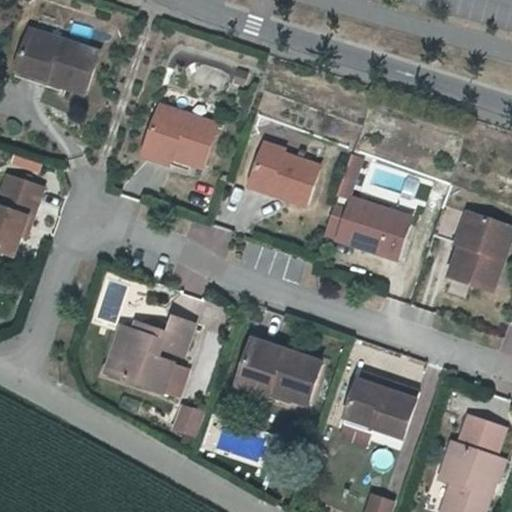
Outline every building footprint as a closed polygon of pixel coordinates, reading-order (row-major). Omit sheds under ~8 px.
[(97,57),(29,34),(16,71),(48,81),(44,92),(56,95),(55,99),(62,101),(66,91),(83,97),(97,57)] [(12,81),(44,92),(48,81),(16,71),(12,81)] [(220,122),(162,103),(147,147),(190,161),(206,167),(220,122)] [(306,202),(320,162),(264,143),(251,183),(306,202)] [(187,168),(190,161),(147,147),(144,155),(187,168)] [(42,174),(45,165),(16,155),(13,164),(42,174)] [(0,253),(15,258),(22,238),(29,219),(34,221),(45,189),(11,176),(0,204),(0,253)] [(336,204),(328,230),(341,235),(341,239),(398,258),(411,221),(388,212),(390,207),(355,194),(351,210),(336,204)] [(511,223),(462,206),(450,238),(458,241),(447,272),(491,287),(511,229),(511,223)] [(413,215),(390,207),(388,212),(411,221),(413,215)] [(22,238),(28,239),(34,221),(29,219),(22,238)] [(199,322),(206,301),(177,292),(170,312),(199,322)] [(124,332),(108,378),(166,397),(174,370),(160,366),(163,355),(186,363),(197,330),(173,321),(169,334),(145,326),(141,338),(131,334),(124,332)] [(135,323),(131,334),(141,338),(145,326),(135,323)] [(254,345),(238,391),(290,409),(292,404),(308,411),(323,368),(254,345)] [(189,375),(174,370),(166,397),(180,402),(189,375)] [(419,404),(359,385),(349,417),(375,427),(374,433),(406,442),(419,404)] [(202,432),(209,414),(186,406),(180,425),(202,432)] [(372,436),(374,433),(375,427),(349,417),(345,427),(372,436)] [(455,447),(443,483),(453,486),(444,511),(485,511),(490,497),(485,495),(489,481),(499,484),(506,464),(496,460),(506,431),(469,419),(460,448),(455,447)] [(432,481),(424,511),(428,511),(437,511),(446,485),(432,481)] [(392,511),(396,500),(368,494),(363,511),(392,511)]
